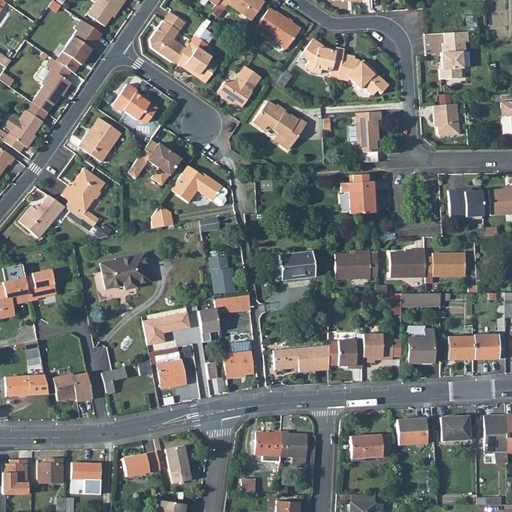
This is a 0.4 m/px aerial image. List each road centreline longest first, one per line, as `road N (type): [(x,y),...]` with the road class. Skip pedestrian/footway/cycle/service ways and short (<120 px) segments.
road 1 (residential): [(295,0),(334,27),(377,21),(407,47),(416,162)]
road 2 (tertiary): [(220,411),(89,436),(0,437)]
road 3 (residential): [(0,209),(118,49)]
road 4 (tertiary): [(511,389),(327,400)]
